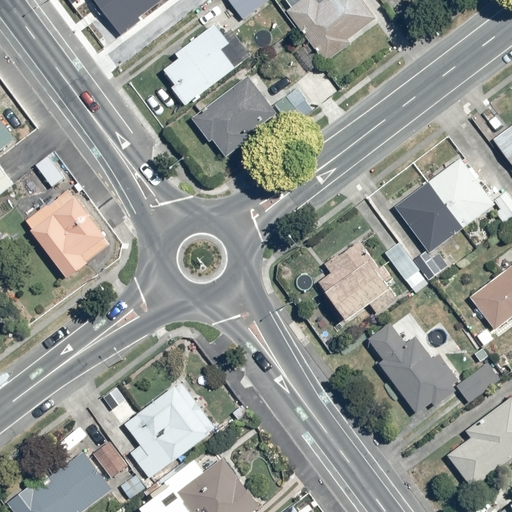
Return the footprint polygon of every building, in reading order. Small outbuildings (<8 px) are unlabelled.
[(121,0),(126,6),(133,1),(146,19),(171,0),(121,0)] [(268,1),(267,0),(228,0),(244,19),(268,1)] [(316,0),(301,0),(287,10),(325,60),(350,42),(348,39),(377,18),(364,0),(324,0),(319,4),(316,0)] [(178,57),(163,69),(174,83),(171,86),(185,104),(234,67),(221,49),(230,43),(214,23),(175,53),(178,57)] [(248,75),(190,118),(208,142),(212,139),(225,157),(252,137),(249,134),(277,113),(248,75)] [(511,125),(494,138),(511,161),(511,125)] [(66,178),(49,155),(36,164),(53,187),(66,178)] [(461,157),(395,206),(429,252),(495,204),(461,157)] [(0,195),(15,184),(0,164),(0,195)] [(76,197),(32,231),(68,279),(89,264),(84,257),(108,239),(76,197)] [(332,272),(319,281),(346,319),(389,288),(384,280),(391,275),(384,265),(380,268),(360,239),(326,264),(332,272)] [(430,282),(399,242),(385,253),(416,293),(430,282)] [(430,258),(426,252),(417,259),(430,278),(448,265),(438,252),(430,258)] [(511,316),(511,264),(470,297),(495,329),(511,316)] [(390,321),(367,339),(382,359),(378,362),(416,412),(431,402),(434,406),(456,390),(453,385),(459,380),(440,354),(433,359),(416,337),(407,343),(390,321)] [(183,380),(126,424),(142,446),(132,453),(150,479),(218,430),(183,380)] [(471,437),(446,456),(472,489),(511,458),(511,397),(467,431),(471,437)] [(131,464),(112,440),(95,453),(114,478),(131,464)] [(30,480),(6,498),(16,511),(83,511),(114,490),(87,451),(36,490),(30,480)] [(254,511),(261,507),(224,457),(206,472),(197,460),(168,481),(173,487),(141,508),(144,511),(254,511)] [(511,511),(511,503),(501,511),(511,511)]
